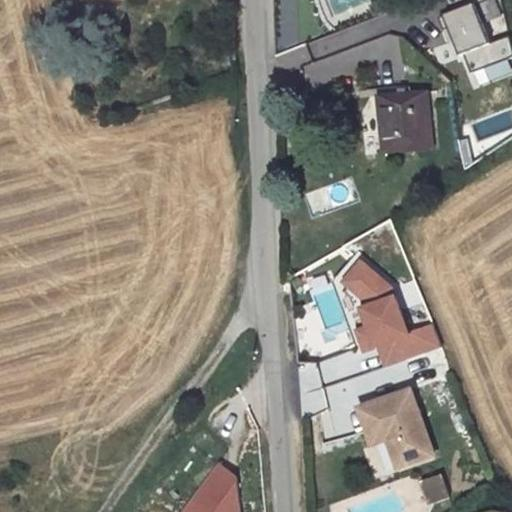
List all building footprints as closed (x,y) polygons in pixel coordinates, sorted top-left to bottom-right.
[(488,0),(446,0),(452,14),(476,5),(488,0)] [(465,55),(492,44),(476,5),(452,14),(440,19),(444,31),(451,28),(462,56),(465,55)] [(465,55),(472,73),(511,57),(511,43),(510,37),(492,44),(465,55)] [(407,86),(378,89),(379,96),(408,94),(407,86)] [(429,92),(408,94),(379,96),(384,154),(434,150),(429,92)] [(314,213),(342,206),(338,189),(309,196),(314,213)] [(346,281),(363,261),(360,258),(337,283),(361,347),(366,345),(351,305),(366,299),(346,281)] [(346,281),(366,299),(351,305),(366,345),(376,341),(382,339),(392,367),(442,348),(434,325),(411,333),(394,289),(363,261),(346,281)] [(382,339),(376,341),(386,368),(392,367),(382,339)] [(360,409),(369,435),(384,429),(388,440),(398,468),(434,455),(412,391),(360,409)] [(369,435),(372,445),(388,440),(384,429),(369,435)] [(245,511),(245,483),(227,469),(194,511),(245,511)] [(443,475),(423,481),(431,505),(450,498),(443,475)]
